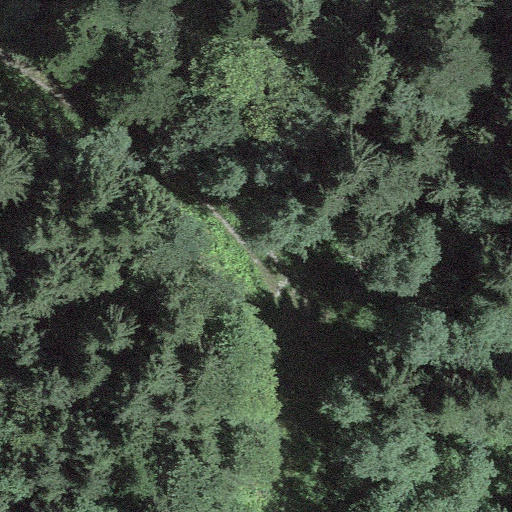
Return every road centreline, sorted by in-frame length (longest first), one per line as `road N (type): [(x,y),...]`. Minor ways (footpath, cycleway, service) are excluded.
road 1 (track): [(0,35),(180,154),(257,238),(291,289)]
road 2 (track): [(288,511),(297,356),(291,289)]
